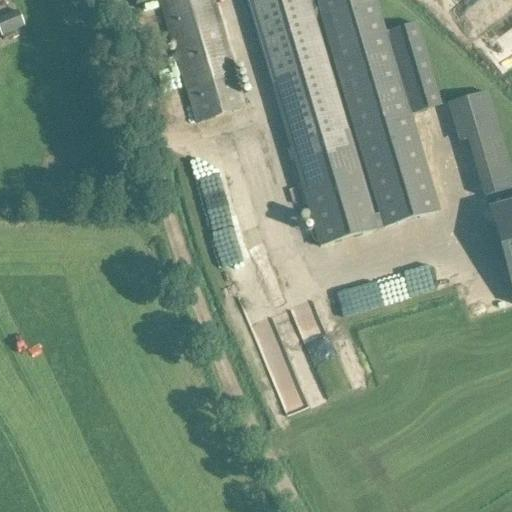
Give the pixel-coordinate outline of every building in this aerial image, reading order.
[(160,0),(170,33),(167,34),(168,38),(171,37),(197,124),(248,109),(215,0),(160,0)] [(321,21),(315,2),(316,2),(315,0),(245,0),(319,249),(378,231),(316,22),(321,21)] [(315,2),(321,21),(383,230),(440,213),(412,116),(443,107),(419,22),(386,32),(376,0),(318,0),(318,1),(316,2),(315,2)] [(0,17),(0,33),(2,37),(25,27),(17,10),(0,17)] [(247,234),(261,230),(241,162),(227,166),(247,234)] [(219,209),(205,213),(222,268),(236,264),(228,240),(247,234),(241,216),(223,222),(219,209)] [(342,316),(457,285),(450,262),(336,293),(342,316)] [(312,405),(350,391),(344,374),(360,369),(349,340),(339,344),(343,353),(334,357),(313,300),(293,307),(294,310),(273,317),(281,337),(287,335),(293,352),(292,352),(312,405)]
